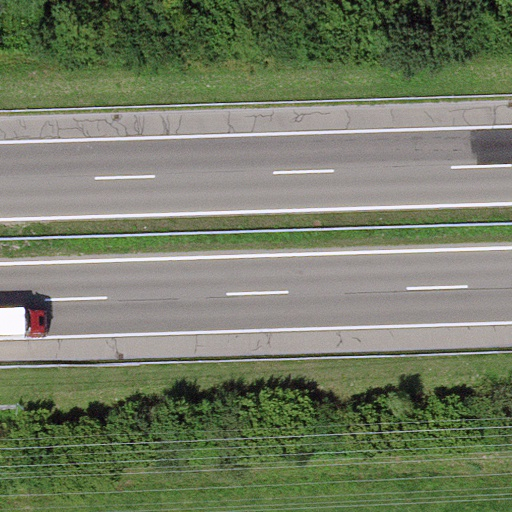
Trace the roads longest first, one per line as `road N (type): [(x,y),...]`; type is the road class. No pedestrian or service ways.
road 1 (motorway): [(0,301),(511,285)]
road 2 (motorway): [(511,165),(0,181)]
